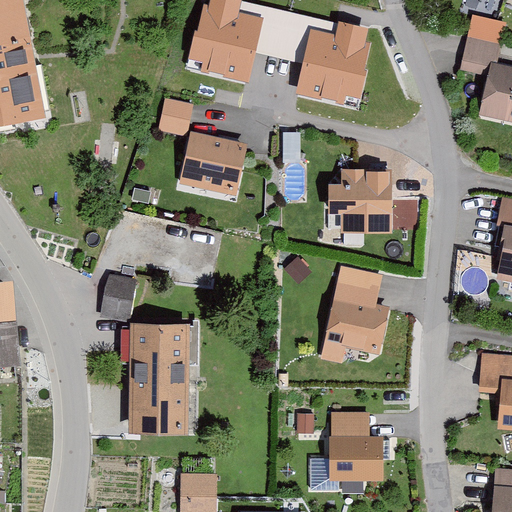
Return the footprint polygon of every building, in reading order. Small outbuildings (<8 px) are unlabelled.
[(21,0),(0,0),(0,123),(44,115),(21,0)] [(238,0),(236,0),(212,0),(210,9),(205,8),(199,34),(196,34),(189,66),(247,79),(261,20),(235,14),(238,0)] [(472,15),(467,37),(500,44),(505,22),(472,15)] [(337,38),(312,32),(298,92),(357,106),(365,72),(362,71),(368,45),(363,44),(366,30),(340,24),(337,38)] [(500,44),(467,37),(460,70),(488,75),(480,114),(511,120),(511,67),(495,64),(500,44)] [(192,103),(165,98),(159,130),(186,135),(192,103)] [(248,146),(191,133),(180,184),(237,197),(248,146)] [(300,133),(284,133),(284,163),(300,163),(300,133)] [(331,184),(331,188),(332,214),(343,213),(344,232),(394,231),(392,169),(340,171),(340,184),(331,184)] [(511,201),(504,200),(495,247),(506,249),(501,280),(511,282),(511,201)] [(312,271),(298,257),(285,269),(299,284),(312,271)] [(381,277),(342,269),(322,356),(341,360),(344,345),(378,353),(389,307),(375,304),(381,277)] [(134,282),(110,278),(103,315),(127,320),(134,282)] [(15,283),(0,283),(0,366),(20,366),(15,283)] [(189,325),(131,324),(130,431),(188,432),(189,325)] [(511,357),(482,356),(480,392),(502,393),(500,428),(511,428),(511,357)] [(314,413),(298,413),(298,434),(314,434),(314,413)] [(368,413),(332,413),(332,480),(384,480),(384,436),(368,436),(368,413)] [(511,511),(511,471),(497,471),(493,511),(511,511)] [(214,511),(215,476),(183,476),(182,511),(214,511)]
